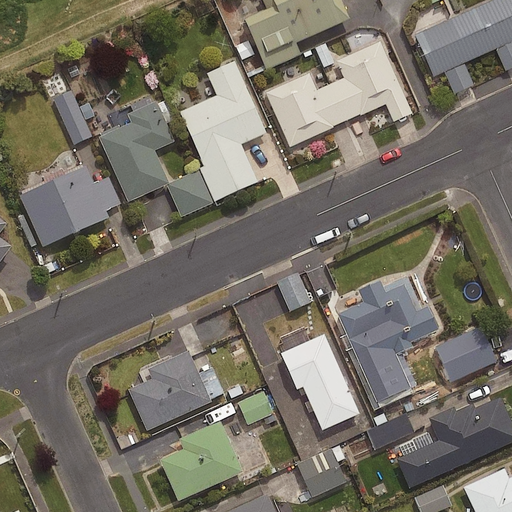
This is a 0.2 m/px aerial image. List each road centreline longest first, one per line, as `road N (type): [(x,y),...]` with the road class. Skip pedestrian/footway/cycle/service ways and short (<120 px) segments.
road 1 (residential): [(478,141),(24,345)]
road 2 (residential): [(24,345),(98,511)]
